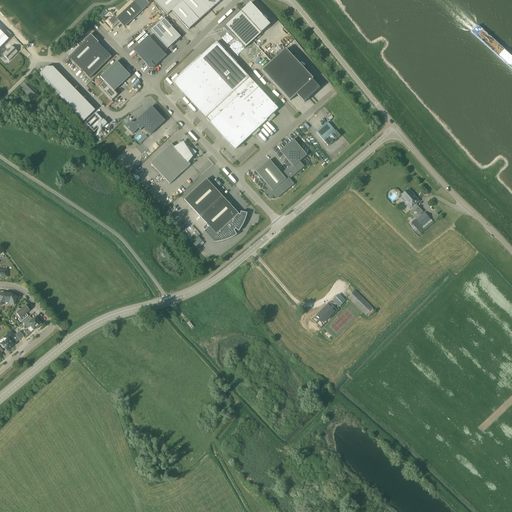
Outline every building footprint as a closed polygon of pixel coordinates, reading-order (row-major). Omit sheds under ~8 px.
[(124,28),(142,11),(132,0),(131,0),(115,15),(114,14),(106,21),(112,28),(118,22),(124,28)] [(154,0),(168,15),(172,12),(172,11),(183,1),(181,0),(154,0)] [(200,20),(211,10),(201,0),(184,0),(183,1),(200,20)] [(201,0),(211,10),(222,0),(201,0)] [(183,1),(172,11),(189,30),(200,20),(183,1)] [(251,3),(241,12),(262,33),(271,25),(251,3)] [(241,12),(233,19),(254,41),(262,33),(241,12)] [(164,19),(151,31),(167,48),(168,49),(169,48),(181,37),(164,19)] [(233,19),(225,26),(246,48),(254,41),(233,19)] [(4,35),(0,39),(0,48),(9,40),(4,35)] [(91,43),(94,40),(95,39),(90,35),(83,41),(84,42),(84,41),(92,49),(93,47),(91,45),(92,44),(91,43)] [(127,41),(129,42),(125,47),(127,49),(135,41),(131,36),(127,41)] [(152,62),(156,66),(167,56),(160,48),(149,36),(136,48),(134,50),(137,54),(141,51),(145,47),(150,53),(156,59),(152,62)] [(69,56),(68,57),(90,79),(111,58),(97,43),(98,43),(95,39),(94,40),(91,43),(92,44),(91,45),(93,47),(92,49),(84,41),(84,42),(79,46),(74,41),(64,51),(69,56)] [(235,150),(279,109),(217,42),(173,83),(235,150)] [(9,61),(17,52),(11,46),(3,55),(9,61)] [(148,66),(150,69),(154,69),(156,67),(156,66),(152,62),(156,59),(150,53),(145,47),(141,51),(137,54),(148,66)] [(263,72),(291,102),(298,96),(306,104),(322,88),(286,50),(263,72)] [(111,101),(117,95),(114,91),(130,76),(116,62),(100,77),(104,82),(98,87),(111,101)] [(46,68),(39,74),(66,102),(65,103),(83,122),(95,111),(53,68),(53,67),(45,67),(45,68),(46,68)] [(138,85),(140,82),(138,80),(132,88),(137,92),(141,87),(138,85)] [(31,98),(36,93),(28,84),(22,90),(31,98)] [(151,135),(166,121),(152,106),(137,120),(138,121),(135,123),(134,122),(132,123),(131,122),(126,127),(133,134),(139,128),(141,130),(144,127),(151,135)] [(102,120),(95,113),(84,123),(93,133),(101,125),(103,127),(107,124),(103,119),(102,120)] [(336,131),(328,122),(329,122),(328,122),(316,132),(329,146),(341,136),(336,131)] [(290,179),(305,167),(300,161),(307,155),(294,140),(280,151),(293,166),(283,175),(270,160),(256,172),(268,185),(267,185),(267,186),(266,186),(266,187),(265,188),(265,189),(265,190),(265,191),(265,192),(265,193),(265,194),(266,195),(266,196),(267,196),(268,197),(268,198),(269,198),(270,199),(271,199),(272,199),(273,199),(274,199),(275,199),(276,199),(277,198),(278,197),(294,184),(290,179)] [(187,149),(184,144),(183,143),(175,148),(171,144),(151,163),(170,184),(191,165),(188,162),(196,152),(190,148),(187,149)] [(231,205),(207,179),(184,200),(209,226),(231,205)] [(410,191),(408,190),(402,196),(409,204),(412,201),(415,204),(418,201),(416,198),(414,196),(415,194),(411,190),(410,191)] [(209,226),(210,228),(205,232),(215,243),(227,241),(238,236),(245,226),(249,214),(242,213),(242,216),(238,215),(239,214),(231,205),(209,226)] [(423,227),(431,220),(425,213),(417,220),(423,227)] [(425,230),(415,219),(411,223),(418,230),(416,232),(419,235),(425,230)] [(355,290),(348,298),(362,312),(366,316),(374,308),(355,290)] [(10,295),(5,295),(4,294),(0,295),(0,305),(2,305),(1,303),(4,303),(4,301),(9,302),(10,303),(13,305),(17,298),(10,294),(10,295)] [(345,302),(339,295),(333,301),(340,307),(345,302)] [(334,312),(327,305),(316,315),(324,323),(334,312)] [(25,306),(16,314),(20,318),(18,319),(20,322),(28,316),(26,314),(29,311),(25,306)] [(33,321),(29,317),(23,322),(28,328),(30,327),(34,331),(41,325),(40,324),(41,324),(39,321),(38,321),(36,318),(34,320),(34,321),(33,321)] [(7,351),(13,345),(10,341),(16,336),(11,331),(3,338),(5,341),(1,344),(7,351)] [(20,341),(24,337),(20,332),(15,336),(20,341)]
